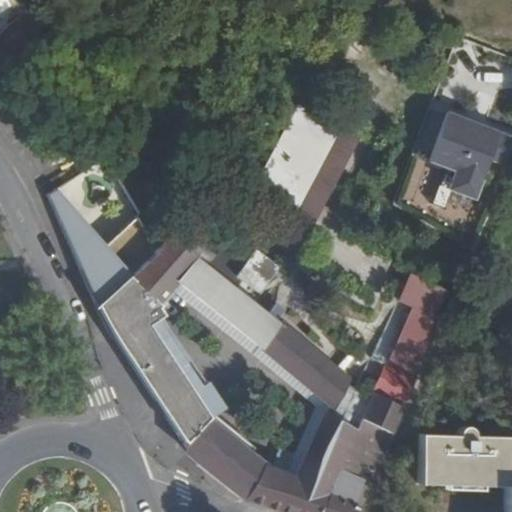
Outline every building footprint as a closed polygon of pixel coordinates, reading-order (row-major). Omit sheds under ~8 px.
[(0,0),(0,17),(9,28),(28,10),(17,0),(0,0)] [(128,23),(140,32),(150,20),(137,10),(128,23)] [(284,224),(337,135),(296,111),(243,199),(284,224)] [(486,161),(501,166),(511,138),(444,112),(425,162),(450,172),(443,190),(470,201),(486,161)] [(351,144),(337,135),(284,224),(297,232),(351,144)] [(46,199),(95,309),(154,254),(152,252),(158,246),(133,221),(103,248),(54,195),(46,199)] [(158,246),(152,252),(154,254),(95,309),(164,421),(196,462),(243,499),(279,511),(354,511),(357,505),(386,438),(414,379),(386,366),(372,397),(356,388),(357,387),(279,322),(277,324),(253,303),(244,297),(205,266),(212,257),(177,227),(158,246)] [(258,245),(254,250),(275,269),(280,263),(258,245)] [(275,269),(254,250),(240,266),(262,283),(275,269)] [(262,283),(240,266),(236,271),(258,288),(262,283)] [(403,293),(437,309),(446,291),(412,274),(403,293)] [(252,287),(244,297),(253,303),(260,295),(252,287)] [(435,320),(411,309),(387,358),(412,370),(435,320)] [(511,511),(511,484),(506,484),(508,436),(473,435),(470,427),(461,425),(455,429),(454,435),(417,434),(416,482),(501,485),(500,511),(511,511)]
